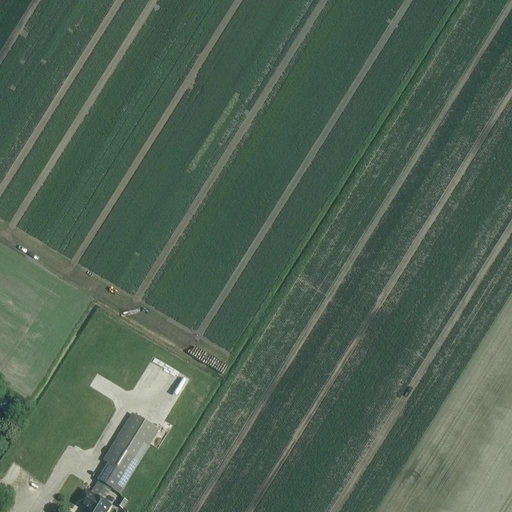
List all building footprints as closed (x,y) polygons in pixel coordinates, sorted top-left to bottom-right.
[(0,331),(0,337),(2,340),(13,327),(8,322),(0,331)] [(103,386),(110,377),(105,372),(97,382),(103,386)] [(28,486),(51,444),(71,454),(81,436),(82,436),(87,427),(43,403),(5,474),(28,486)] [(79,407),(76,418),(97,424),(101,410),(95,408),(94,411),(79,407)] [(104,462),(108,465),(98,482),(120,495),(159,432),(132,416),(104,462)] [(107,511),(110,508),(86,493),(78,506),(88,511),(87,511),(107,511)] [(117,506),(123,510),(127,503),(122,499),(117,506)]
